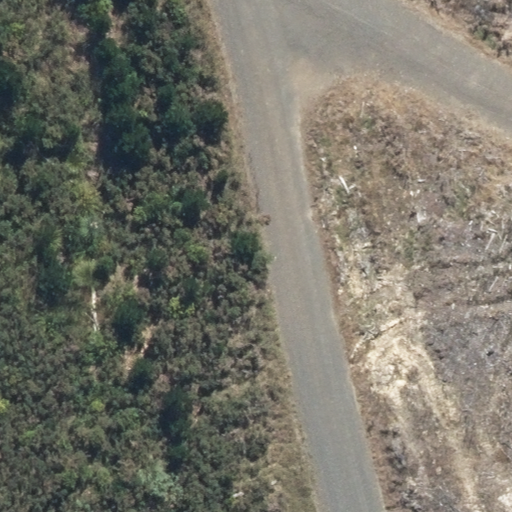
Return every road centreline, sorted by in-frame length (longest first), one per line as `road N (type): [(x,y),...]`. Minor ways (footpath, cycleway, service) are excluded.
road 1 (track): [(222,0),(240,55),(324,511)]
road 2 (track): [(393,0),(511,64)]
